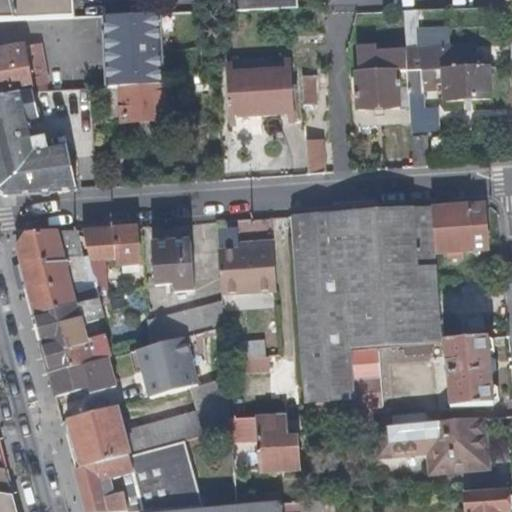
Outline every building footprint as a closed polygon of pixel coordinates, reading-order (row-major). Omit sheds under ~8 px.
[(77,20),(75,0),(0,0),(0,22),(27,22),(77,20)] [(299,0),(236,0),(236,12),(300,10),(299,0)] [(166,87),(163,16),(107,18),(110,89),(123,89),(166,87)] [(52,93),(41,47),(0,52),(0,96),(37,94),(52,93)] [(478,69),(477,48),(452,49),(409,51),(410,73),(423,73),(444,72),(452,72),(452,70),(478,69)] [(400,75),(399,55),(360,56),(361,70),(361,77),(400,75)] [(493,101),(491,69),(490,68),(478,69),(452,70),(452,72),(453,86),(454,103),(493,101)] [(453,86),(452,72),(444,72),(445,86),(453,86)] [(292,80),(291,73),(233,75),(233,83),(292,80)] [(424,96),(423,73),(410,73),(412,97),(424,96)] [(402,110),(400,75),(361,77),(358,77),(359,97),(360,112),(374,112),(384,111),(402,110)] [(318,105),(316,79),(304,79),(306,106),(318,105)] [(295,115),(292,80),(233,83),(235,118),(295,115)] [(169,123),(168,87),(166,87),(123,89),(124,123),(124,125),(169,123)] [(124,123),(123,89),(110,89),(107,89),(109,123),(124,123)] [(42,121),(37,94),(0,96),(0,197),(52,194),(80,191),(68,150),(33,158),(24,160),(17,127),(26,125),(42,121)] [(33,158),(26,125),(17,127),(24,160),(33,158)] [(429,167),(428,139),(414,140),(415,169),(429,167)] [(326,174),(324,144),(308,144),(310,176),(326,174)] [(487,253),(485,206),(434,210),(437,257),(452,256),(463,255),(487,253)] [(437,257),(434,210),(413,211),(417,258),(437,257)] [(422,321),(417,258),(413,211),(371,214),(294,219),(298,276),(302,341),(306,407),(312,407),(357,403),(354,353),(354,351),(424,347),(422,321)] [(141,268),(139,228),(86,232),(92,262),(118,261),(118,269),(141,268)] [(84,260),(79,233),(58,235),(66,263),(84,260)] [(73,291),(66,263),(58,235),(28,237),(23,242),(19,249),(38,317),(78,307),(73,291)] [(278,293),(275,244),(256,245),(256,251),(241,252),(221,253),(223,296),(278,293)] [(196,291),(194,246),(156,248),(158,289),(179,288),(179,292),(196,291)] [(101,302),(97,285),(73,291),(78,307),(101,302)] [(103,331),(98,312),(102,309),(101,302),(78,307),(87,335),(103,331)] [(226,330),(224,305),(150,326),(151,350),(206,335),(226,330)] [(88,342),(87,335),(78,307),(38,317),(36,319),(51,376),(91,366),(105,362),(109,360),(112,360),(106,339),(90,343),(88,342)] [(490,340),(488,316),(422,321),(424,347),(445,345),(490,340)] [(201,388),(195,367),(207,362),(206,335),(151,350),(139,353),(144,372),(152,401),(192,391),(201,388)] [(495,391),(492,357),(496,355),(495,345),(491,343),(490,340),(445,345),(452,411),(496,407),(501,403),(501,393),(495,391)] [(237,344),(239,378),(269,376),(267,342),(237,344)] [(383,410),(379,352),(354,353),(357,403),(358,411),(373,411),(383,410)] [(144,372),(139,353),(132,355),(137,374),(144,372)] [(107,373),(106,367),(105,362),(91,366),(94,376),(107,373)] [(97,387),(94,376),(91,366),(51,376),(57,399),(64,397),(97,387)] [(232,424),(229,381),(201,388),(192,391),(201,423),(206,438),(232,432),(232,424)] [(358,417),(358,411),(357,403),(312,407),(314,422),(336,419),(358,417)] [(129,441),(120,409),(71,422),(83,471),(130,458),(133,457),(129,441)] [(375,431),(373,411),(358,411),(358,417),(359,433),(375,431)] [(439,426),(427,416),(395,418),(396,429),(439,426)] [(302,474),(300,441),(289,442),(288,421),(282,421),(277,418),(267,418),(263,422),(232,424),(232,432),(234,457),(235,478),(255,477),(302,474)] [(487,471),(483,422),(439,426),(396,429),(378,431),(379,452),(381,454),(430,450),(432,475),(487,471)] [(206,438),(201,423),(129,441),(133,457),(181,445),(206,438)] [(165,511),(199,509),(181,445),(133,457),(130,458),(135,476),(126,479),(130,496),(125,497),(128,508),(129,511),(165,511)] [(0,491),(12,493),(0,448),(0,491)] [(235,478),(234,457),(216,458),(218,490),(236,489),(235,478)] [(116,500),(112,483),(126,479),(135,476),(130,458),(83,471),(77,473),(87,511),(129,511),(128,508),(125,497),(116,500)] [(130,496),(126,479),(112,483),(116,500),(125,497),(130,496)] [(0,511),(16,511),(12,493),(0,491),(0,511)] [(511,511),(511,499),(510,499),(508,499),(508,495),(468,498),(468,511),(511,511)] [(324,511),(324,501),(312,502),(297,503),(297,506),(297,511),(324,511)]
